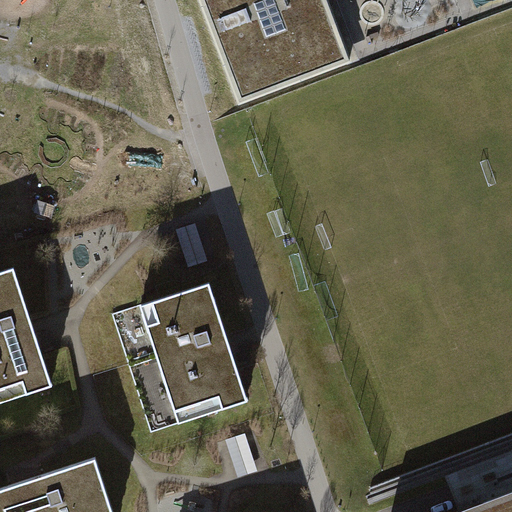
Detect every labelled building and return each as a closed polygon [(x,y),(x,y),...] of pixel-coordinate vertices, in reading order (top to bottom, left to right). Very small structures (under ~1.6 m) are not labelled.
[(349,61),(325,0),(201,0),(240,102),(349,61)] [(198,228),(178,234),(191,274),(210,268),(198,228)] [(15,278),(0,282),(0,406),(50,391),(36,344),(15,278)] [(210,288),(120,314),(155,431),(245,404),(210,288)] [(248,437),(228,443),(240,483),(260,477),(248,437)] [(39,487),(0,499),(0,511),(109,511),(96,469),(39,487)] [(511,511),(511,502),(486,511),(511,511)]
